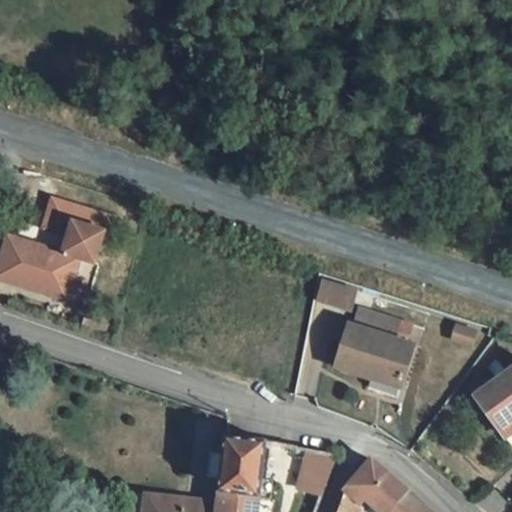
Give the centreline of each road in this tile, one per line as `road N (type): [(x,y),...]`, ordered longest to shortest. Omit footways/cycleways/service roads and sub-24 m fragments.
road 1 (residential): [(511,294),(0,138)]
road 2 (residential): [(456,511),(375,451),(0,332)]
